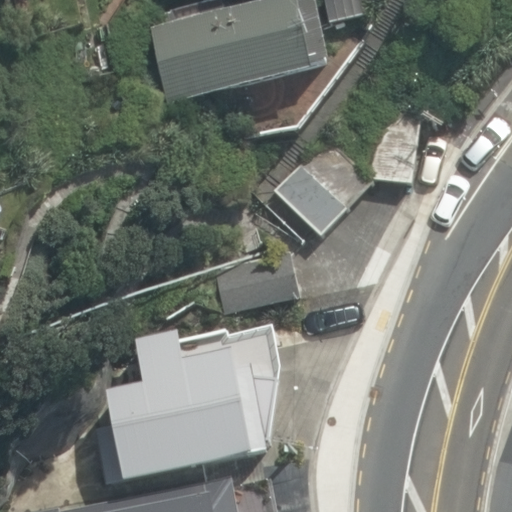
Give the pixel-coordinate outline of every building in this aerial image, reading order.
[(153,28),(170,106),(314,73),(313,69),(329,65),(314,0),(299,0),(298,0),(281,0),(225,13),(222,0),(173,11),(176,23),(153,28)] [(324,0),(329,26),(366,20),(362,0),(324,0)] [(372,180),(414,186),(424,111),(382,106),(372,180)] [(279,191),(323,234),(366,190),(372,184),(366,178),(328,140),(279,191)] [(0,237),(7,241),(25,205),(9,197),(0,215),(0,237)] [(215,271),(225,316),(300,300),(290,254),(215,271)] [(127,490),(128,493),(258,468),(257,466),(273,462),(271,456),(283,374),(275,334),(231,342),(229,335),(182,344),(181,340),(139,348),(146,396),(110,402),(118,445),(100,449),(107,494),(127,490)] [(236,490),(235,484),(98,511),(278,511),(272,482),(236,490)]
